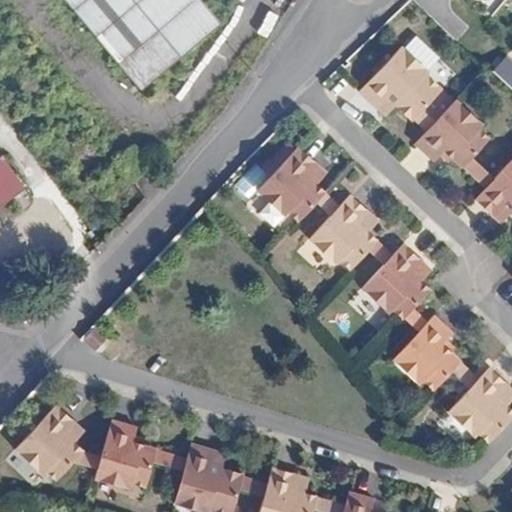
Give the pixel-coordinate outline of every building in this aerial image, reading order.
[(64,0),(135,83),(139,87),(201,34),(220,16),(206,0),(64,0)] [(511,159),(495,177),(473,156),(490,137),(480,127),(483,124),(457,99),(436,120),(423,108),(443,88),(426,72),(428,70),(403,46),(360,90),(379,108),(389,98),(396,105),(412,120),(415,118),(427,129),(415,142),(435,160),(441,155),(445,151),(453,158),(462,167),(465,165),(487,187),(476,198),(495,216),(505,206),(511,212),(511,159)] [(379,108),(386,115),(396,105),(389,98),(379,108)] [(118,157),(129,175),(145,162),(133,146),(118,157)] [(331,215),(310,237),(337,264),(342,260),(351,269),(369,250),(384,265),(363,287),(389,312),(393,309),(403,319),(405,318),(420,331),(407,344),(441,382),(451,372),(465,385),(469,389),(460,398),(486,413),(473,436),(474,437),(479,433),(488,442),(511,417),(511,409),(506,404),(498,397),(509,387),(489,368),(478,379),(459,362),(460,360),(451,352),(443,344),(447,340),(453,334),(434,316),(427,322),(413,309),(431,290),(420,280),(412,272),(423,262),(404,244),(393,255),(377,241),(378,240),(368,230),(360,222),(369,213),(350,194),(339,205),(324,191),(324,190),(317,182),(308,174),(318,164),(299,146),(263,184),(300,219),(317,201),(330,213),(331,215)] [(441,155),(449,162),(453,158),(445,151),(441,155)] [(0,205),(23,189),(0,157),(0,205)] [(318,164),(308,174),(317,182),(327,173),(318,164)] [(258,189),(285,215),(289,211),(299,220),(300,219),(263,184),(258,189)] [(511,212),(505,206),(495,216),(502,223),(511,213),(511,212)] [(369,213),(360,222),(368,230),(378,221),(369,213)] [(423,262),(412,272),(420,280),(431,269),(423,262)] [(84,342),(99,356),(111,344),(96,330),(84,342)] [(443,344),(451,352),(455,348),(447,340),(443,344)] [(394,357),(420,384),(424,380),(434,390),(441,382),(407,344),(394,357)] [(498,397),(506,404),(511,399),(511,389),(509,387),(498,397)] [(447,410),(473,436),(486,413),(460,398),(447,410)] [(317,511),(372,511),(373,510),(375,501),(350,494),(345,509),(317,500),(317,498),(306,495),(295,492),(298,478),(273,470),(268,486),(243,479),(244,476),(223,470),(214,467),(218,454),(192,446),(187,462),(157,453),(158,450),(145,447),(135,444),(136,438),(138,430),(112,423),(102,457),(85,453),(67,435),(59,426),(69,416),(58,406),(16,448),(26,460),(42,475),(47,471),(57,480),(75,462),(99,468),(97,478),(132,488),(134,482),(147,486),(154,463),(185,472),(176,503),(205,511),(210,511),(211,511),(214,511),(233,511),(240,489),(265,497),(260,511),(313,511),(314,511),(317,511)] [(69,416),(59,426),(67,435),(78,425),(69,416)] [(136,438),(135,444),(145,447),(147,441),(136,438)] [(218,454),(214,467),(223,470),(227,457),(218,454)] [(298,478),(295,492),(306,495),(309,481),(298,478)]
